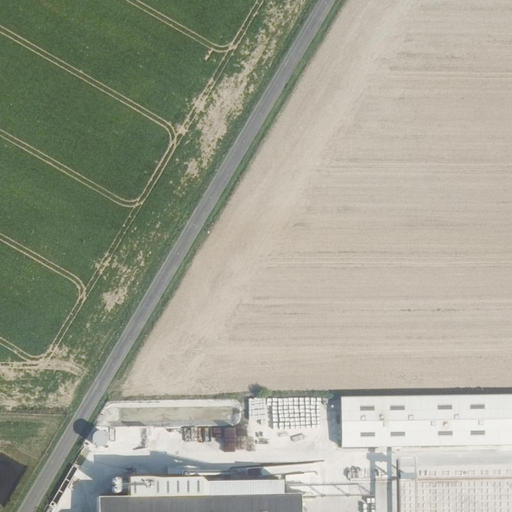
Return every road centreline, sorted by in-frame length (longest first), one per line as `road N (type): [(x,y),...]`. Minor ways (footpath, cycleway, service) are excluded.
road 1 (tertiary): [(26,511),(327,0)]
road 2 (unknown): [(60,511),(97,468),(152,460),(511,451)]
